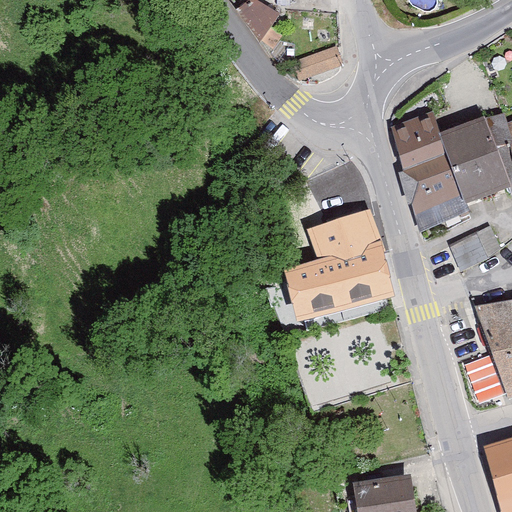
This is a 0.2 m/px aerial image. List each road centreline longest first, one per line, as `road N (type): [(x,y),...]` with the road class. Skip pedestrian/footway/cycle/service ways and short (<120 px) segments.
road 1 (tertiary): [(358,113),(330,127),(310,121),(212,0)]
road 2 (tertiary): [(358,113),(419,300)]
road 3 (tertiary): [(511,9),(380,75)]
road 4 (tertiary): [(419,300),(454,432)]
